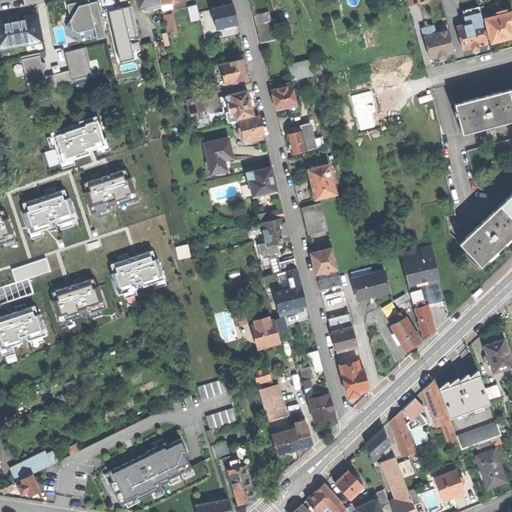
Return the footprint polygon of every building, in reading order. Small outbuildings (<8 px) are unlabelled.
[(103,36),(95,0),(87,2),(86,0),(78,0),(64,4),(70,27),(76,30),(92,26),(95,38),(103,36)] [(138,0),(141,9),(151,7),(152,11),(157,9),(157,5),(162,4),(161,0),(138,0)] [(189,5),(193,20),(201,18),(198,3),(189,5)] [(214,7),(218,27),(239,23),(237,13),(235,3),(214,7)] [(129,8),(108,13),(121,62),(134,59),(129,38),(136,36),(129,8)] [(511,11),(485,19),(491,43),(502,40),(511,37),(511,28),(511,26),(511,25),(511,11)] [(255,17),(259,34),(273,31),(276,40),(283,38),(278,19),(272,20),(271,13),(255,17)] [(166,15),(171,33),(177,31),(173,14),(166,15)] [(0,22),(0,48),(43,40),(38,16),(15,20),(0,22)] [(209,16),(201,18),(207,40),(214,39),(209,16)] [(457,28),(463,50),(471,48),(472,50),(475,49),(478,48),(478,46),(486,43),(481,22),(467,25),(460,27),(457,28)] [(422,29),(424,37),(435,34),(433,26),(422,29)] [(424,37),(430,58),(439,56),(439,58),(442,57),(445,56),(445,54),(453,52),(448,30),(435,34),(424,37)] [(259,34),(261,43),(276,40),(273,31),(259,34)] [(143,45),(146,59),(156,56),(153,43),(143,45)] [(86,47),(65,52),(72,81),(93,76),(86,47)] [(38,54),(20,58),(29,93),(72,81),(68,69),(43,76),(41,70),(45,64),(39,61),(38,54)] [(222,63),(226,83),(248,78),(245,67),(243,58),(222,63)] [(305,77),(304,73),(312,71),(309,59),(289,63),(293,80),(305,77)] [(219,85),(226,83),(222,63),(214,65),(219,85)] [(275,101),(277,110),(298,105),(293,86),(290,86),(280,89),(273,91),(275,101)] [(227,95),(233,121),(238,120),(238,118),(255,114),(253,106),(254,104),(254,101),(253,98),(250,98),(248,90),(227,95)] [(482,97),(454,104),(456,112),(454,113),(455,117),(458,117),(462,135),(511,121),(511,103),(509,90),(482,97)] [(189,99),(191,107),(205,103),(203,95),(189,99)] [(246,139),(265,134),(263,125),(260,115),(241,120),(243,128),(245,136),(246,139)] [(107,152),(97,117),(50,132),(62,166),(107,152)] [(290,128),(291,133),(304,130),(309,150),(319,147),(312,123),(290,128)] [(291,144),(294,154),(309,150),(304,130),(291,133),(289,134),(291,144)] [(213,172),(227,169),(226,164),(225,158),(233,156),(229,138),(206,143),(210,160),(212,168),(213,172)] [(313,183),(316,198),(337,193),(331,164),(310,168),(313,183)] [(273,166),(253,170),(259,195),(262,194),(268,193),(278,190),(276,179),(273,166)] [(129,168),(82,184),(94,218),(141,203),(129,168)] [(77,226),(65,189),(20,204),(32,240),(77,226)] [(511,192),(499,205),(511,218),(511,192)] [(302,209),(305,221),(325,216),(322,203),(302,209)] [(458,244),(480,266),(502,245),(511,236),(511,218),(499,205),(458,244)] [(270,212),(272,220),(285,216),(283,209),(270,212)] [(0,242),(15,238),(5,211),(0,212),(0,242)] [(260,223),(262,222),(272,220),(270,212),(258,215),(260,223)] [(272,220),(262,222),(267,242),(268,244),(278,242),(284,241),(291,239),(288,228),(285,216),(272,220)] [(305,221),(309,235),(329,229),(325,216),(305,221)] [(280,247),(278,242),(268,244),(267,242),(259,244),(263,258),(281,253),(280,247)] [(400,253),(412,297),(421,294),(424,306),(428,305),(445,300),(431,245),(400,253)] [(317,273),(338,268),(333,248),(312,253),(315,263),(317,273)] [(156,249),(110,265),(122,300),(168,285),(156,249)] [(46,256),(11,269),(16,282),(51,269),(46,256)] [(280,262),(282,271),(298,267),(295,258),(280,262)] [(372,267),(363,269),(365,275),(373,273),(372,267)] [(363,269),(351,272),(358,300),(372,296),(391,291),(385,270),(373,273),(365,275),(363,269)] [(340,276),(332,278),(335,286),(343,284),(340,276)] [(96,277),(51,292),(62,325),(107,309),(96,277)] [(320,281),(322,289),(335,286),(332,278),(320,281)] [(276,292),(282,315),(299,311),(298,307),(307,305),(305,296),(302,285),(276,292)] [(395,300),(402,312),(403,311),(413,306),(406,294),(395,300)] [(412,297),(415,308),(424,306),(421,294),(412,297)] [(37,305),(0,317),(0,350),(0,351),(47,335),(37,305)] [(424,306),(415,308),(423,335),(429,333),(436,330),(428,305),(424,306)] [(397,317),(399,320),(406,316),(403,311),(402,312),(395,315),(397,317)] [(253,325),(259,347),(272,344),(282,341),(279,332),(276,319),(271,321),(269,315),(255,319),(257,324),(253,325)] [(391,325),(405,351),(413,346),(421,342),(406,316),(399,320),(395,323),(391,325)] [(284,317),(276,319),(279,332),(288,329),(284,317)] [(332,332),(334,337),(355,331),(353,326),(332,332)] [(337,352),(358,345),(355,331),(334,337),(337,352)] [(493,343),(484,346),(493,373),(511,366),(511,364),(504,339),(493,343)] [(316,371),(323,370),(319,350),(306,352),(308,361),(314,360),(316,371)] [(359,361),(341,365),(348,395),(350,394),(359,392),(363,391),(370,389),(365,368),(361,369),(359,361)] [(255,371),(258,382),(272,379),(269,367),(255,371)] [(458,382),(439,389),(450,417),(489,403),(489,401),(484,389),(479,374),(458,382)] [(304,380),(306,388),(313,386),(311,379),(304,380)] [(447,412),(434,379),(423,390),(432,418),(438,415),(447,412)] [(219,381),(199,385),(201,398),(221,394),(219,381)] [(279,384),(260,390),(268,420),(287,415),(279,384)] [(497,384),(484,389),(489,401),(502,396),(497,384)] [(311,399),(316,421),(335,416),(332,404),(330,394),(324,396),(319,397),(313,398),(311,399)] [(408,417),(411,420),(417,415),(424,408),(415,398),(408,404),(402,410),(408,417)] [(390,421),(392,424),(404,420),(401,411),(395,417),(390,421)] [(450,420),(447,412),(438,415),(441,423),(450,420)] [(422,420),(417,415),(411,420),(416,425),(422,420)] [(218,416),(206,420),(214,445),(220,443),(217,434),(242,426),(240,421),(221,426),(218,416)] [(297,428),(292,430),(298,449),(305,447),(314,444),(307,420),(301,421),(295,423),(297,428)] [(404,420),(392,424),(401,450),(413,445),(404,420)] [(461,449),(450,420),(441,423),(452,453),(461,449)] [(457,436),(462,449),(477,443),(490,439),(501,435),(496,422),(457,436)] [(410,430),(419,453),(431,449),(427,438),(422,425),(410,430)] [(367,443),(373,460),(384,451),(391,444),(384,427),(374,436),(367,443)] [(272,435),(278,454),(298,449),(292,430),(272,435)] [(493,446),(490,439),(477,443),(480,451),(493,446)] [(227,441),(220,443),(214,445),(218,459),(232,455),(227,441)] [(240,458),(243,466),(247,464),(253,463),(248,443),(237,447),(239,453),(240,458)] [(393,449),(391,444),(384,451),(385,454),(393,449)] [(416,452),(413,445),(401,450),(404,457),(412,454),(416,452)] [(385,454),(387,459),(396,456),(393,449),(385,454)] [(495,449),(476,456),(488,488),(497,485),(506,481),(495,449)] [(14,474),(9,476),(12,484),(23,479),(33,474),(59,462),(54,452),(48,455),(46,451),(12,468),(14,474)] [(384,460),(399,499),(411,495),(409,490),(403,476),(399,463),(396,456),(387,459),(384,460)] [(230,469),(243,466),(240,458),(233,460),(228,461),(230,469)] [(180,490),(164,459),(144,469),(157,497),(158,501),(180,490)] [(409,460),(399,463),(403,476),(414,472),(409,460)] [(250,475),(247,464),(243,466),(230,469),(240,503),(249,500),(257,498),(254,487),(256,486),(252,474),(250,475)] [(124,511),(128,511),(157,497),(144,469),(106,488),(124,511)] [(457,469),(435,478),(439,489),(441,488),(445,498),(452,496),(454,497),(457,496),(460,495),(462,490),(460,487),(464,480),(463,478),(459,476),(457,469)] [(342,477),(337,482),(344,490),(351,498),(364,486),(349,470),(342,477)] [(41,490),(33,474),(23,479),(25,483),(19,485),(23,494),(29,492),(31,495),(41,490)] [(0,480),(0,490),(2,489),(12,484),(9,476),(0,480)] [(319,489),(317,491),(333,509),(336,511),(343,511),(346,509),(341,501),(325,483),(319,489)] [(14,488),(12,484),(2,489),(4,494),(14,488)] [(409,490),(411,495),(414,504),(421,501),(416,487),(409,490)] [(378,491),(383,505),(390,502),(384,488),(378,491)] [(230,498),(227,490),(217,493),(219,500),(230,498)] [(352,499),(351,498),(344,490),(338,494),(347,504),(352,499)] [(329,511),(333,509),(317,491),(308,499),(318,511),(329,511)] [(197,504),(197,505),(210,502),(209,495),(205,496),(204,492),(197,493),(198,498),(193,499),(194,505),(197,504)] [(399,499),(390,502),(393,511),(417,511),(414,504),(411,495),(399,499)] [(234,511),(230,498),(219,500),(210,502),(197,505),(198,511),(234,511)] [(357,508),(358,511),(383,511),(378,499),(357,508)]
